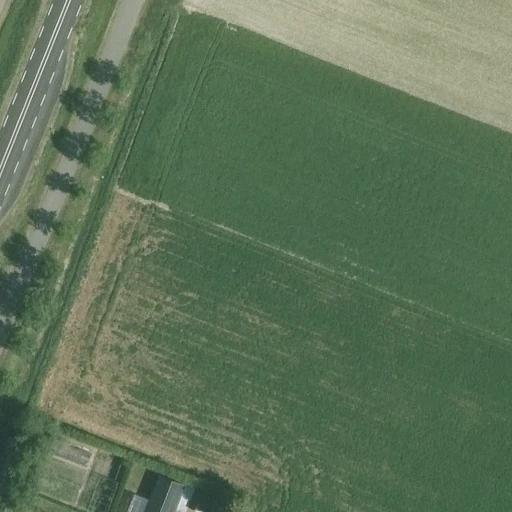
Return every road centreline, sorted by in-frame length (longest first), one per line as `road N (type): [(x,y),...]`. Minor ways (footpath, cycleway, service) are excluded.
road 1 (unclassified): [(0,329),(130,0)]
road 2 (primary): [(0,170),(68,0)]
